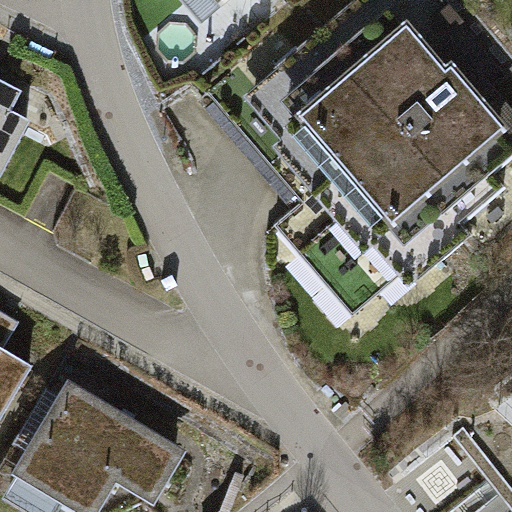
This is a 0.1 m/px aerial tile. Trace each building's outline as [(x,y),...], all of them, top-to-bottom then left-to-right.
[(411,0),(336,0),(219,100),(349,252),(510,115),(411,0)] [(0,174),(23,185),(48,133),(26,122),(38,98),(0,79),(0,61),(6,49),(0,45),(0,174)] [(0,451),(47,371),(18,354),(32,330),(7,316),(0,328),(0,451)] [(207,449),(86,385),(75,406),(56,396),(25,455),(44,465),(35,482),(91,511),(123,511),(135,490),(175,510),(207,449)] [(511,403),(495,416),(511,431),(511,403)]
